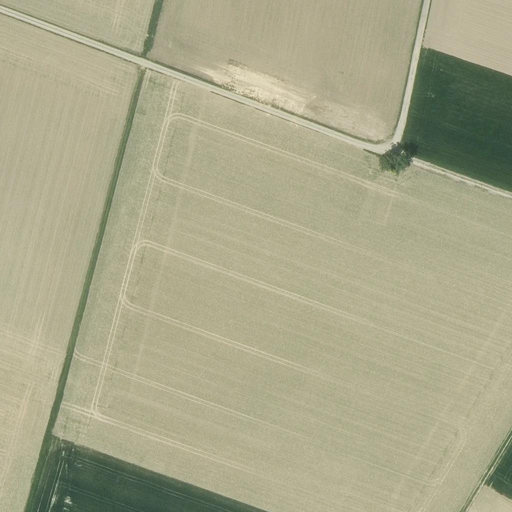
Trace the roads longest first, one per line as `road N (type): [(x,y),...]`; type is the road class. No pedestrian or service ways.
road 1 (track): [(160,0),(25,511)]
road 2 (track): [(393,155),(0,9)]
road 3 (track): [(431,0),(393,155)]
road 4 (track): [(511,198),(393,155)]
